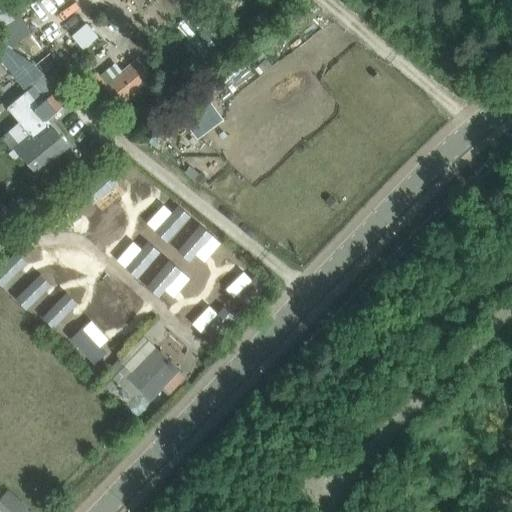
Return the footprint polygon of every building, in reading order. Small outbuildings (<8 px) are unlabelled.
[(100,79),(108,89),(121,105),(153,79),(129,50),(113,63),(116,66),(100,79)] [(20,122),(2,137),(12,150),(9,153),(14,159),(21,154),(37,173),(69,146),(53,127),(53,128),(46,120),(49,117),(40,106),(27,91),(8,107),(20,122)] [(58,91),(40,106),(49,117),(67,102),(58,91)] [(98,365),(98,366),(124,339),(102,317),(75,345),(82,351),(75,358),(91,372),(98,365)] [(125,378),(151,402),(164,388),(171,396),(188,378),(154,347),(125,378)] [(0,511),(12,511),(0,500),(0,511)]
